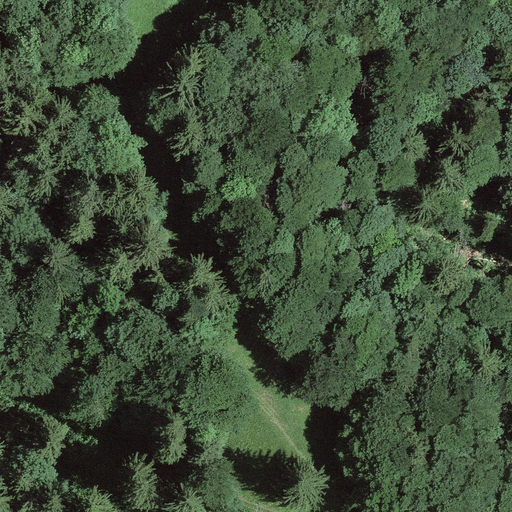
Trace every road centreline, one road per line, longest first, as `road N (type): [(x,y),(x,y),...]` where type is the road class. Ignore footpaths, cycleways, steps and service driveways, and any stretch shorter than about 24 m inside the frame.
road 1 (track): [(0,173),(81,225),(313,461),(335,511)]
road 2 (track): [(0,376),(274,511)]
